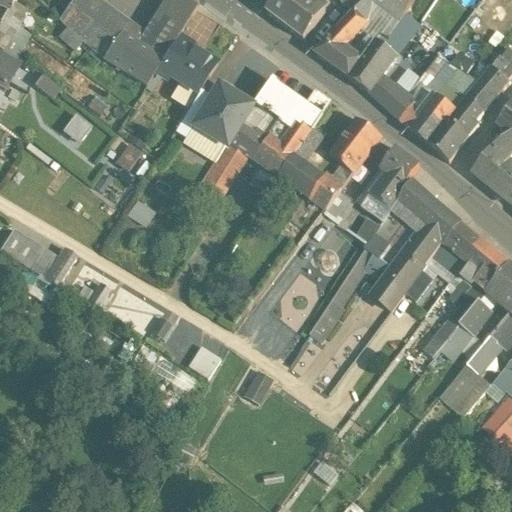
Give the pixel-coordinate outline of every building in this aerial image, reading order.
[(14,0),(0,0),(0,8),(3,10),(9,13),(14,0)] [(86,0),(75,0),(59,23),(102,63),(119,39),(125,29),(107,15),(95,6),(86,0)] [(158,0),(166,6),(146,36),(111,11),(107,15),(125,29),(119,39),(162,65),(178,40),(197,10),(183,0),(158,0)] [(274,0),(264,13),(303,43),(325,14),(306,0),(274,0)] [(421,0),(366,0),(367,1),(374,7),(401,27),(407,20),(421,0)] [(421,0),(407,20),(419,29),(434,9),(439,0),(421,0)] [(367,1),(354,15),(367,27),(370,23),(374,7),(367,1)] [(9,13),(3,10),(0,15),(0,29),(13,37),(17,32),(23,21),(9,13)] [(354,15),(314,56),(352,82),(363,66),(343,53),(367,27),(354,15)] [(407,20),(385,52),(395,60),(419,29),(407,20)] [(13,37),(0,29),(0,53),(2,55),(13,37)] [(162,65),(119,39),(102,63),(146,89),(153,78),(162,65)] [(162,65),(153,78),(166,86),(169,82),(188,52),(190,48),(178,40),(162,65)] [(363,66),(352,82),(369,97),(380,84),(398,63),(395,60),(385,52),(382,50),(376,46),(363,66)] [(420,81),(436,96),(467,60),(451,46),(420,81)] [(215,69),(188,52),(169,82),(179,88),(196,99),(215,69)] [(0,53),(0,67),(13,76),(20,66),(2,55),(0,53)] [(511,82),(511,70),(500,60),(492,71),(510,85),(511,82)] [(0,90),(3,92),(13,76),(0,67),(0,90)] [(464,77),(453,91),(450,88),(439,101),(455,115),(483,79),(473,71),(466,78),(464,77)] [(492,71),(468,102),(483,115),(510,85),(492,71)] [(59,92),(41,79),(33,89),(52,102),(59,92)] [(407,79),(393,95),(380,84),(369,97),(401,124),(412,111),(407,107),(416,97),(414,95),(418,89),(407,79)] [(270,81),(252,107),(267,117),(267,116),(278,120),(312,133),(313,133),(323,118),(306,106),(270,81)] [(205,86),(175,134),(185,141),(192,130),(191,130),(215,93),(205,86)] [(196,99),(179,88),(171,102),(188,113),(196,99)] [(250,110),(217,89),(215,92),(215,93),(191,130),(192,130),(225,151),(250,110)] [(316,98),(311,100),(306,106),(323,118),(332,104),(316,98)] [(439,101),(422,121),(412,111),(401,124),(429,149),(449,124),(455,115),(439,101)] [(468,102),(449,125),(466,139),(483,115),(468,102)] [(511,134),(511,106),(498,126),(511,134)] [(73,116),(64,136),(82,145),(91,125),(73,116)] [(312,133),(278,120),(265,138),(266,139),(265,142),(253,134),(251,138),(239,129),(229,145),(245,156),(279,180),(294,158),(295,158),(312,133)] [(358,124),(330,160),(351,177),(380,141),(358,124)] [(449,125),(429,149),(433,151),(449,166),(469,142),(466,139),(449,125)] [(312,133),(295,158),(305,165),(323,140),(313,133),(312,133)] [(502,144),(474,180),(490,192),(510,166),(511,162),(511,151),(504,146),(502,144)] [(139,179),(149,157),(124,145),(113,166),(139,179)] [(229,145),(216,168),(231,177),(245,156),(229,145)] [(396,153),(381,174),(387,179),(373,199),(390,211),(419,171),(396,153)] [(295,158),(294,158),(279,180),(325,213),(342,192),(305,165),(295,158)] [(511,167),(510,166),(490,192),(511,210),(511,167)] [(355,175),(342,192),(353,203),(367,183),(355,175)] [(440,209),(412,186),(397,209),(411,221),(424,232),(440,209)] [(353,203),(342,192),(325,213),(323,216),(335,227),(324,244),(357,267),(384,226),(364,213),(353,203)] [(390,211),(373,199),(364,213),(384,226),(390,211)] [(147,228),(154,212),(135,205),(129,220),(147,228)] [(411,221),(397,209),(376,240),(378,242),(390,250),(411,221)] [(440,209),(424,232),(443,248),(446,250),(462,228),(440,209)] [(482,245),(462,228),(446,250),(454,257),(467,267),(482,245)] [(424,232),(393,272),(412,287),(423,274),(443,248),(424,232)] [(58,263),(12,234),(0,251),(0,254),(44,283),(58,263)] [(378,242),(328,313),(339,320),(345,312),(341,309),(374,258),(381,263),(390,250),(378,242)] [(511,269),(482,245),(467,267),(460,276),(470,285),(471,283),(488,297),(511,269)] [(58,263),(44,283),(56,291),(75,261),(64,254),(58,263)] [(467,267),(454,257),(444,269),(457,280),(460,276),(467,267)] [(393,272),(381,263),(372,276),(384,285),(393,272)] [(511,270),(511,269),(488,297),(511,317),(511,270)] [(412,287),(393,272),(384,285),(403,299),(412,287)] [(423,274),(412,287),(422,295),(432,282),(423,274)] [(99,285),(88,304),(102,311),(112,293),(99,285)] [(412,287),(403,299),(412,307),(422,295),(412,287)] [(481,306),(450,344),(473,365),(487,348),(477,337),(483,329),(480,327),(491,314),(481,306)] [(511,319),(492,342),(503,351),(511,340),(511,319)] [(197,381),(143,348),(130,369),(185,401),(197,381)] [(220,364),(200,353),(190,370),(210,381),(220,364)] [(511,381),(505,374),(497,383),(509,393),(507,396),(511,399),(511,381)] [(273,383),(257,375),(245,400),(261,407),(273,383)] [(511,400),(484,433),(503,450),(511,439),(511,400)]
